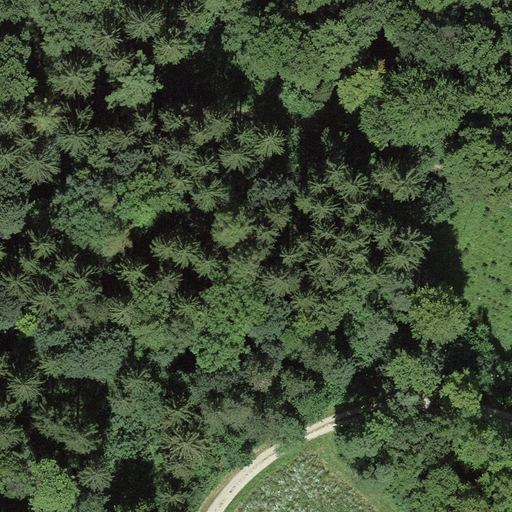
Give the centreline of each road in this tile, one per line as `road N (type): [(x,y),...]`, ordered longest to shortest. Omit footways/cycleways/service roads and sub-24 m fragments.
road 1 (track): [(0,91),(277,112),(403,150),(511,207)]
road 2 (track): [(511,428),(475,409),(371,410),(257,461),(208,511)]
road 3 (track): [(403,150),(267,0)]
